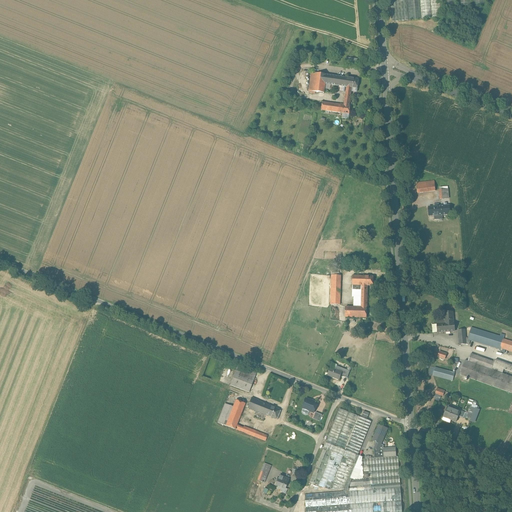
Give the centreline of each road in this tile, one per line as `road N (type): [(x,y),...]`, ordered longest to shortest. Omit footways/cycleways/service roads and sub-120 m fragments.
road 1 (unclassified): [(339,396),(0,261)]
road 2 (tertiary): [(411,424),(384,66)]
road 3 (residential): [(511,115),(384,66)]
road 4 (unclassified): [(339,396),(293,511)]
